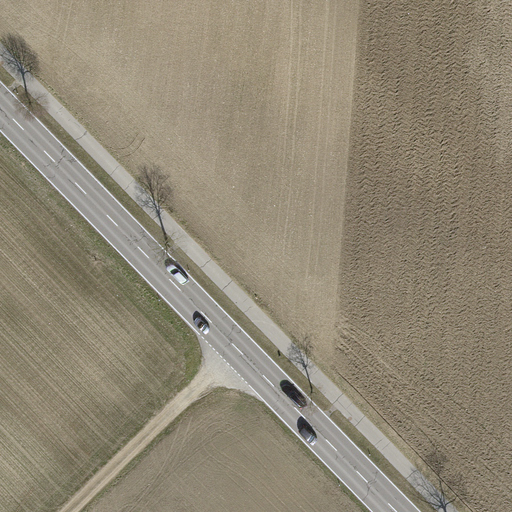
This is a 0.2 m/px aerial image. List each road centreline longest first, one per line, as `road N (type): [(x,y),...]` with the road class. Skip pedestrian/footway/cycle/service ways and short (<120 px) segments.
road 1 (secondary): [(396,511),(0,108)]
road 2 (track): [(236,349),(71,511)]
